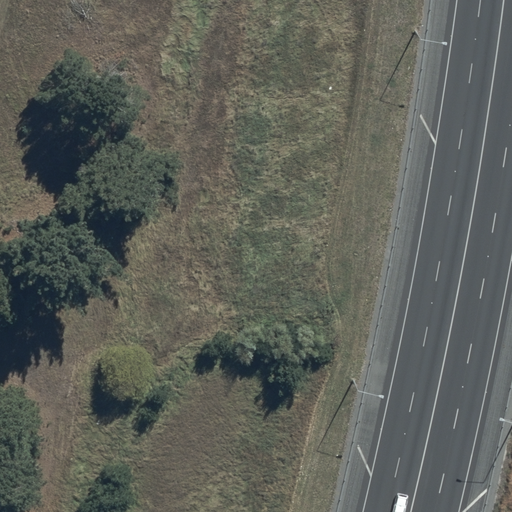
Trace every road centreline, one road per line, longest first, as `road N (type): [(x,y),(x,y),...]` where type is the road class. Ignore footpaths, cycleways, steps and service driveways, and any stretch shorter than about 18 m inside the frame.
road 1 (motorway): [(481,0),(386,511)]
road 2 (motorway): [(511,116),(435,511)]
